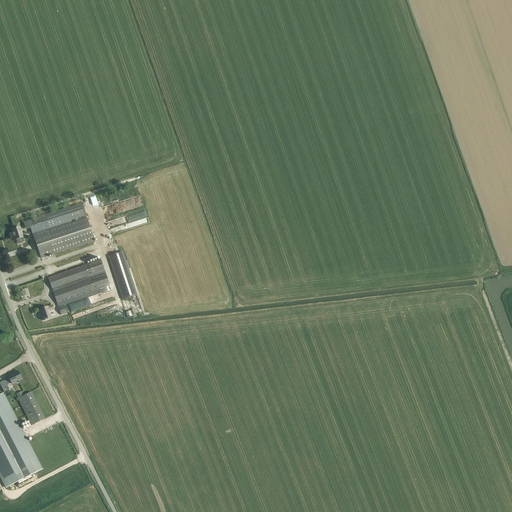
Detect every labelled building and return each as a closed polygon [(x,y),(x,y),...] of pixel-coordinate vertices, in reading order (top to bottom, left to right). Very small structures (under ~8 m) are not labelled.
[(100,209),(95,195),(86,198),(91,211),(100,209)] [(103,207),(103,210),(121,204),(120,200),(114,202),(114,203),(103,207)] [(83,208),(82,203),(28,221),(23,222),(26,230),(31,228),(32,233),(34,233),(35,234),(33,234),(41,258),(94,241),(86,217),(45,230),(45,229),(86,215),(83,208)] [(16,228),(12,230),(14,236),(13,237),(14,241),(17,240),(18,244),(24,242),(23,238),(28,236),(27,233),(22,234),(19,227),(16,228)] [(137,295),(123,252),(108,257),(122,300),(137,295)] [(50,277),(48,278),(57,303),(63,301),(64,305),(102,292),(103,293),(108,291),(106,286),(109,285),(100,259),(98,260),(57,275),(50,277)] [(54,309),(53,305),(38,310),(40,314),(41,313),(43,321),(52,318),(49,311),(54,309)] [(64,306),(58,307),(61,315),(67,313),(64,306)] [(22,379),(17,371),(7,376),(9,380),(5,382),(4,381),(0,382),(0,384),(4,392),(9,389),(7,385),(11,383),(11,384),(22,379)] [(43,469),(4,393),(0,394),(0,478),(5,489),(17,483),(19,487),(34,480),(32,475),(43,469)] [(44,419),(30,393),(18,399),(32,426),(44,419)]
